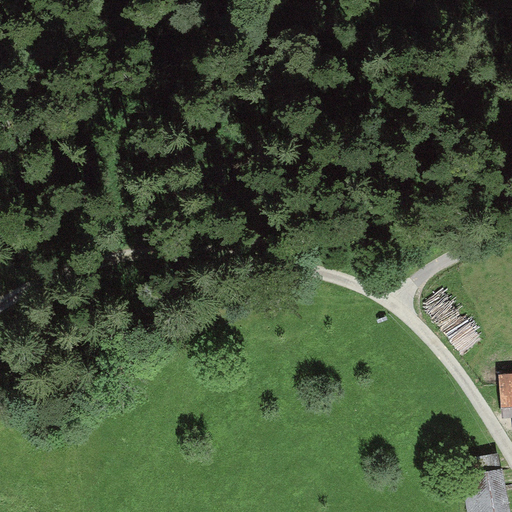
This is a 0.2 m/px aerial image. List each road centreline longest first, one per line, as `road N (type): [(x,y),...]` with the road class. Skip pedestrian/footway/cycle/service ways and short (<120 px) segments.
road 1 (track): [(0,305),(56,271),(118,253),(170,248),(294,261),(367,288),(409,315),(458,369),(508,447)]
road 2 (track): [(0,111),(31,81),(112,43),(174,0)]
road 3 (track): [(391,300),(456,254),(511,232)]
